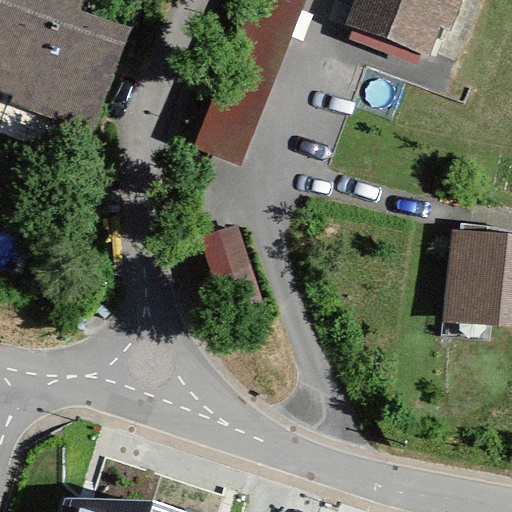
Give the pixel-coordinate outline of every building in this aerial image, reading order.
[(81,0),(0,0),(0,106),(9,110),(5,122),(85,150),(120,51),(70,33),(81,0)] [(458,0),(358,0),(341,46),(417,75),(428,46),(439,50),(458,0)] [(225,309),(262,297),(237,223),(201,236),(225,309)] [(511,237),(457,233),(448,319),(511,324),(511,237)] [(180,511),(154,503),(64,502),(61,511),(180,511)]
